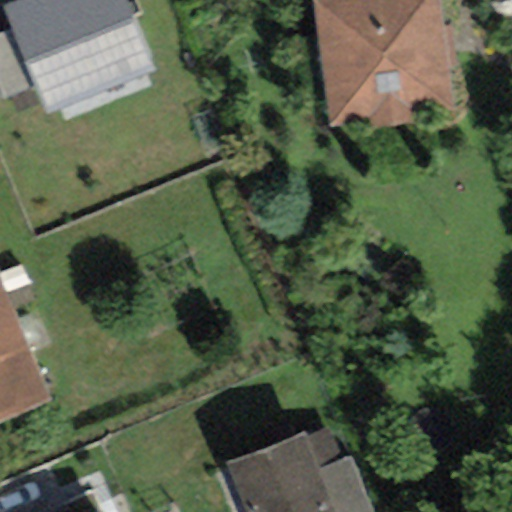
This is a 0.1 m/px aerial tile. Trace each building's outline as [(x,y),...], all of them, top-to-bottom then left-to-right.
[(126,0),(4,0),(43,102),(150,61),(126,0)] [(438,0),(320,0),(314,1),(329,116),(452,101),(438,0)] [(0,268),(0,410),(50,390),(0,268)] [(330,429),(304,440),(318,473),(344,463),(330,429)] [(226,463),(246,511),(333,511),(323,486),(318,473),(304,440),(302,433),(226,463)] [(344,463),(318,473),(323,486),(333,511),(371,511),(350,460),(344,463)]
